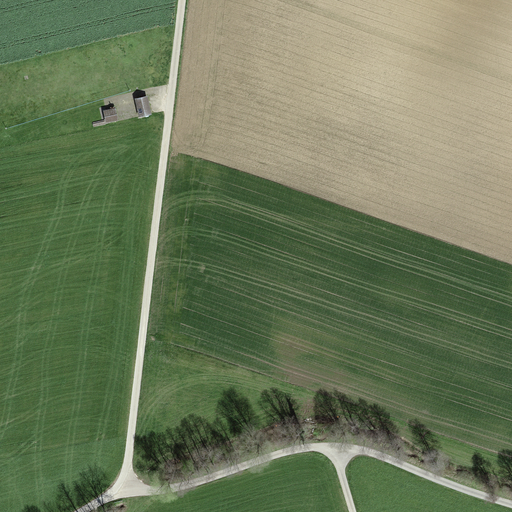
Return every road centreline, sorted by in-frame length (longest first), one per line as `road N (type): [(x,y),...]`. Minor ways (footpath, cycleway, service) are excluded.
road 1 (track): [(182,0),(124,491)]
road 2 (unclassified): [(80,511),(124,491),(174,487),(313,446),(376,453),(511,503)]
